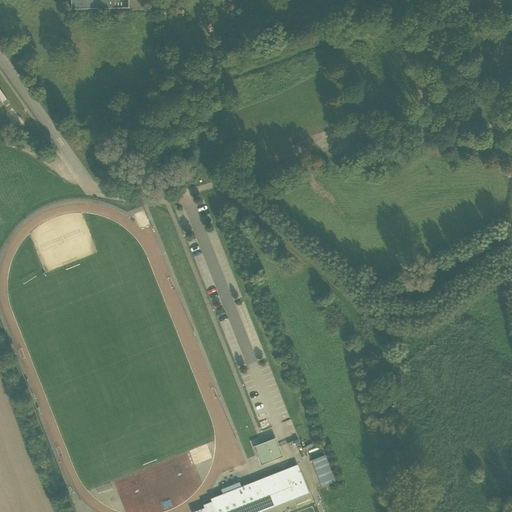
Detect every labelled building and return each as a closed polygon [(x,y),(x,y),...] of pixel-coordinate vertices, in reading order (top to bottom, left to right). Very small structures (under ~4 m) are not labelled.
[(127,0),(70,0),(70,9),(128,7),(127,0)] [(475,7),(472,10),(476,14),(477,14),(476,12),(478,10),(479,11),(478,14),(480,15),(481,14),(482,15),(480,16),(482,18),(481,19),(480,17),(478,18),(485,26),(485,25),(489,23),(492,21),(488,16),(489,16),(487,14),(487,15),(481,8),(482,7),(483,5),(481,3),(479,2),(476,3),(475,5),(475,7)] [(471,17),(472,17),(469,12),(466,15),(463,13),(460,14),(459,17),(460,20),(463,21),(465,20),(467,22),(468,23),(472,29),(474,27),(477,30),(478,32),(482,29),(475,21),(474,22),(475,23),(474,24),(473,23),(472,24),(467,18),(469,17),(468,17),(470,16),(471,17)] [(492,26),(489,23),(485,25),(489,30),(492,28),(505,43),(508,40),(504,35),(511,28),(511,27),(511,26),(502,33),(496,26),(497,26),(495,24),(492,26)] [(479,33),(478,32),(477,30),(460,45),(468,54),(468,53),(474,60),(477,59),(466,47),(468,45),(467,43),(472,39),(473,40),(475,39),(474,38),(478,35),(477,34),(479,33)] [(511,50),(511,45),(510,43),(507,46),(505,48),(503,51),(504,55),(506,56),(506,57),(508,60),(510,58),(508,53),(509,52),(510,52),(511,50)] [(490,68),(488,63),(484,59),(483,63),(484,64),(487,68),(485,72),(481,75),(476,74),(474,70),(475,65),(479,62),(483,63),(484,59),(479,58),(477,59),(474,60),(471,64),(470,69),(471,74),(475,77),(481,78),(486,76),(489,73),(490,70),(490,68)] [(499,63),(511,77),(511,76),(502,64),(506,62),(503,59),(499,63)] [(494,71),(499,68),(497,65),(490,70),(489,73),(486,76),(497,91),(500,89),(495,82),(499,79),(498,77),(493,80),(490,76),(492,75),(491,74),(492,73),(491,72),(494,70),(494,71)] [(497,91),(476,107),(479,111),(511,84),(511,78),(508,81),(505,77),(503,79),(505,81),(504,82),(506,84),(500,89),(497,91)] [(335,482),(324,455),(311,460),(321,487),(335,482)] [(297,466),(211,500),(212,502),(205,505),(206,508),(199,511),(246,511),(253,509),(252,508),(291,492),(293,498),(307,492),(297,466)]
